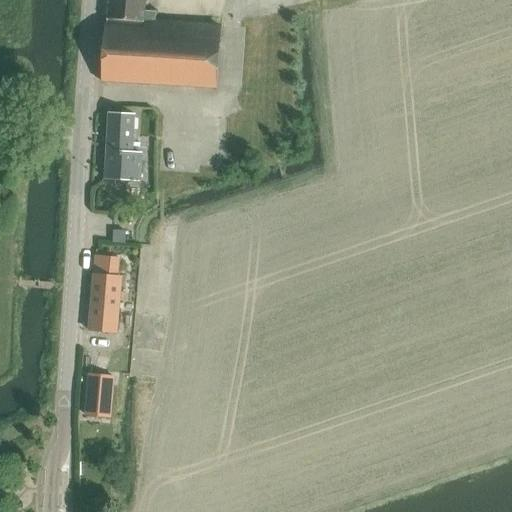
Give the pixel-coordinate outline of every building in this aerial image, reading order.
[(101,82),(216,89),(220,28),(155,23),(155,13),(144,12),(145,0),(108,0),(107,21),(106,21),(101,82)] [(104,179),(140,181),(141,155),(132,154),(134,116),(108,115),(104,179)] [(112,230),(111,242),(124,243),(125,231),(112,230)] [(119,302),(124,302),(125,293),(119,293),(121,278),(117,278),(118,259),(109,259),(110,253),(96,251),(88,331),(116,333),(119,302)] [(88,377),(85,418),(108,419),(112,378),(88,377)]
